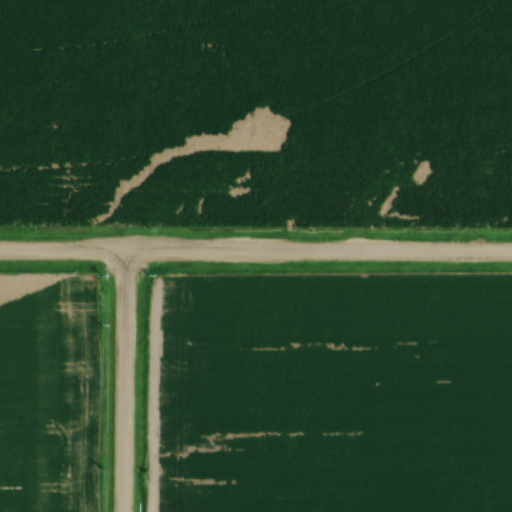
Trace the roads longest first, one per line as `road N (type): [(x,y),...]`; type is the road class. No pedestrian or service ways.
road 1 (residential): [(0,256),(511,256)]
road 2 (residential): [(126,511),(129,257)]
